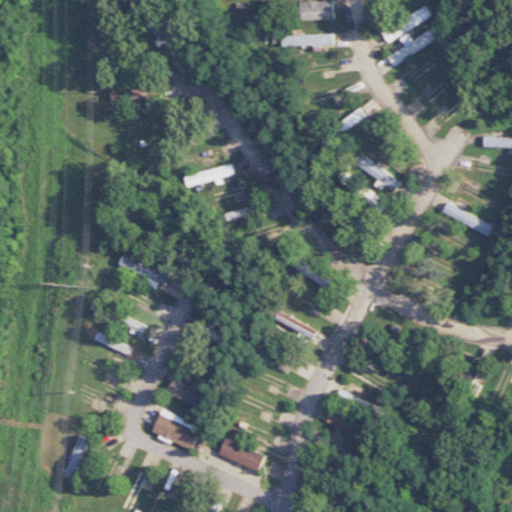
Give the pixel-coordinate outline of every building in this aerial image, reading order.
[(301,21),(334,20),(333,1),(301,2),(301,21)] [(433,17),(427,6),(382,32),(388,42),(433,17)] [(146,21),(180,59),(188,52),(154,14),(146,21)] [(413,40),(409,33),(400,38),(405,46),(388,57),(393,65),(437,39),(431,29),(413,40)] [(333,34),(283,36),(283,47),(334,45),(333,34)] [(136,90),(136,100),(158,100),(158,89),(136,90)] [(112,101),(127,100),(127,90),(111,90),(112,101)] [(361,107),(368,116),(380,108),(373,99),(361,107)] [(337,124),(343,133),(367,117),(361,108),(337,124)] [(395,192),(402,183),(362,154),(355,162),(395,192)] [(236,175),(234,165),(184,176),(186,186),(236,175)] [(389,203),(347,174),(342,183),(383,212),(389,203)] [(492,227),(447,203),(442,213),(487,237),(492,227)] [(376,223),(339,206),(334,217),(371,234),(376,223)] [(170,276),(124,255),(119,267),(159,286),(160,283),(166,286),(170,276)] [(296,272),(332,289),(337,280),(300,263),(296,272)] [(313,339),(317,330),(279,311),(274,320),(313,339)] [(198,334),(221,339),(222,334),(215,332),(216,327),(201,323),(198,334)] [(87,340),(135,357),(139,346),(91,329),(87,340)] [(201,410),(209,393),(175,377),(167,394),(201,410)] [(386,412),(342,389),(337,398),(381,421),(386,412)] [(152,432),(191,450),(201,427),(162,409),(152,432)] [(363,439),(368,429),(331,413),(326,422),(363,439)] [(90,438),(80,434),(64,476),(74,480),(90,438)] [(259,472),(266,455),(226,438),(219,455),(259,472)] [(216,511),(221,502),(211,498),(204,511),(216,511)]
